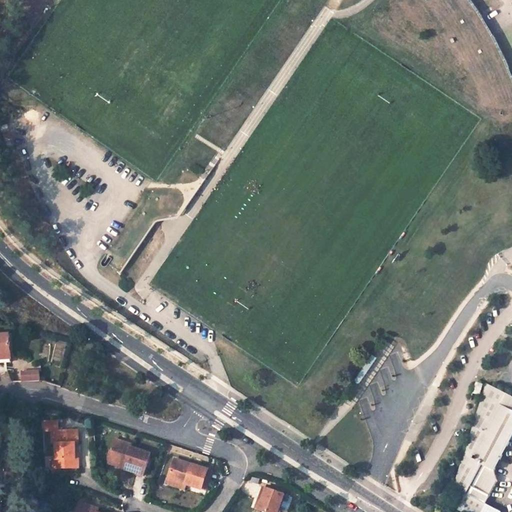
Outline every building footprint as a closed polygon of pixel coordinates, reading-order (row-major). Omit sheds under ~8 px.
[(418,0),(483,106),(511,108),(511,73),(508,62),(499,44),(494,35),(485,20),(476,5),(472,0),(418,0)] [(9,333),(0,334),(0,354),(10,353),(9,333)] [(40,380),(38,369),(22,370),(23,381),(40,380)] [(477,382),(473,393),(480,395),(483,383),(477,382)] [(511,409),(511,395),(487,383),(465,454),(454,491),(465,496),(459,508),(466,511),(501,511),(502,511),(487,503),(498,481),(495,471),(511,437),(511,410),(511,409)] [(55,457),(55,468),(73,468),(74,453),(74,444),(77,444),(78,430),(51,430),(51,438),(57,438),(57,443),(54,443),(55,457)] [(124,468),(143,474),(146,466),(150,453),(131,447),(132,444),(115,438),(108,458),(110,458),(125,463),(124,468)] [(109,463),(124,468),(125,463),(110,458),(109,463)] [(167,479),(201,491),(204,484),(208,472),(174,459),(167,479)] [(274,507),(279,508),(283,495),(262,488),(259,496),(262,497),(260,502),(274,507)] [(96,511),(97,509),(78,502),(74,511),(96,511)] [(257,511),(260,511),(277,511),(279,508),(274,507),(260,502),(257,511)]
